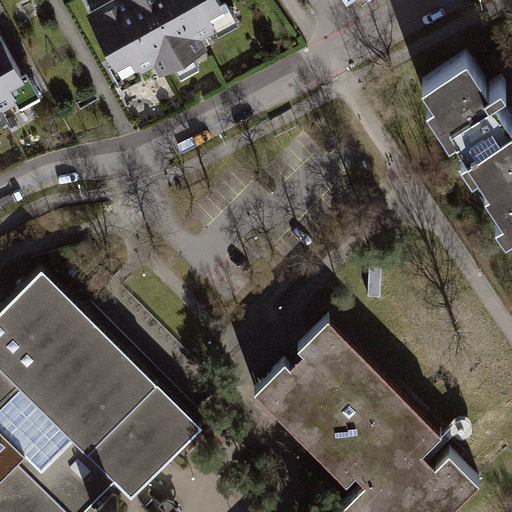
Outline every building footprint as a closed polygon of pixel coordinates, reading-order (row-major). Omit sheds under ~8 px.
[(112,0),(87,14),(124,82),(153,66),(158,76),(166,72),(207,50),(202,40),(232,24),(219,0),(112,0)] [(0,128),(10,124),(4,114),(36,97),(1,31),(0,31),(0,128)] [(422,77),(468,145),(511,116),(511,114),(494,88),(507,80),(501,72),(489,80),(467,47),(422,77)] [(511,116),(468,145),(470,149),(489,178),(486,180),(511,219),(511,116)] [(203,423),(42,262),(0,304),(0,511),(77,511),(114,476),(131,493),(203,423)] [(443,425),(328,312),(254,386),(347,478),(356,470),(364,478),(330,511),(442,511),(480,475),(449,444),(435,457),(423,445),(443,425)]
